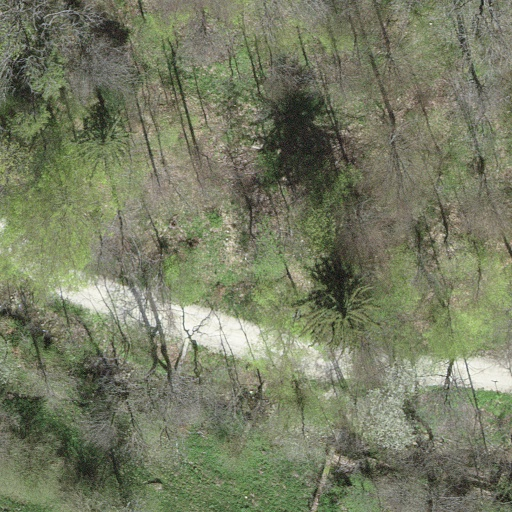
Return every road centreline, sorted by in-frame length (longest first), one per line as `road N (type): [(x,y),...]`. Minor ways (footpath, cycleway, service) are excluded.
road 1 (track): [(503,374),(322,351),(135,310),(66,285),(0,236)]
road 2 (track): [(511,183),(379,181),(304,165)]
